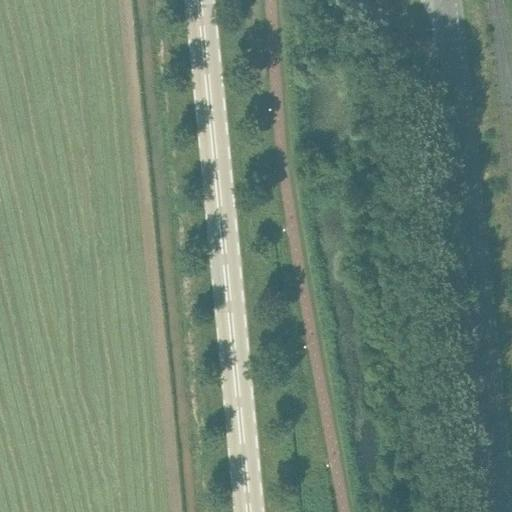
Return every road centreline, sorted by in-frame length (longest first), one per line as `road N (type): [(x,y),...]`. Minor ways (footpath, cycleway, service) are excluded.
road 1 (unclassified): [(501,511),(445,0)]
road 2 (secondary): [(248,511),(199,0)]
